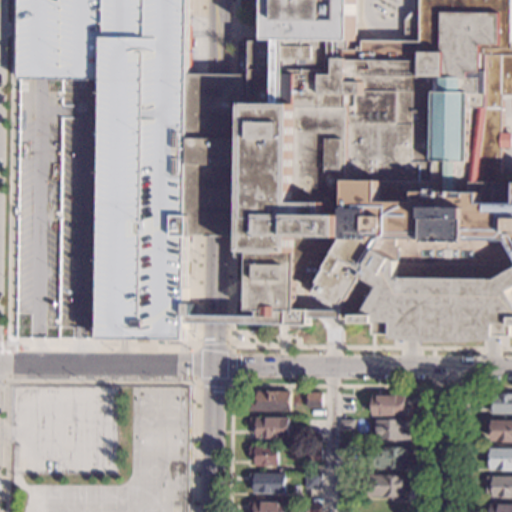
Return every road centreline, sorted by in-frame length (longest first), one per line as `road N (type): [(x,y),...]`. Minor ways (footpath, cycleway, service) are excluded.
road 1 (residential): [(511,371),(0,363)]
road 2 (tertiary): [(218,235),(220,73)]
road 3 (tertiary): [(210,511),(214,364)]
road 4 (residential): [(447,511),(449,371)]
